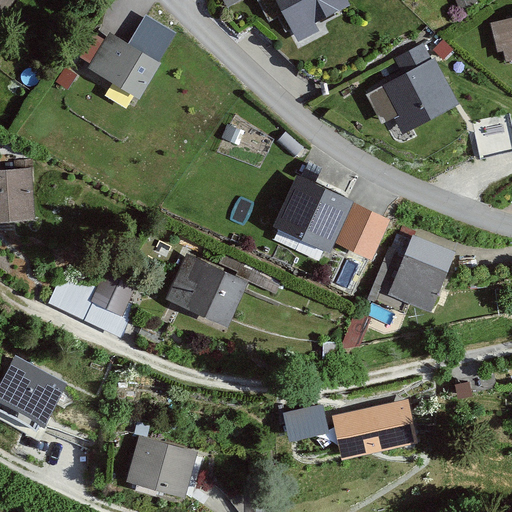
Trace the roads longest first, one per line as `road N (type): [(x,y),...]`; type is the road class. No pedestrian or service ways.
road 1 (residential): [(511,226),(393,180),(342,150),(174,0)]
road 2 (residential): [(0,454),(114,511)]
